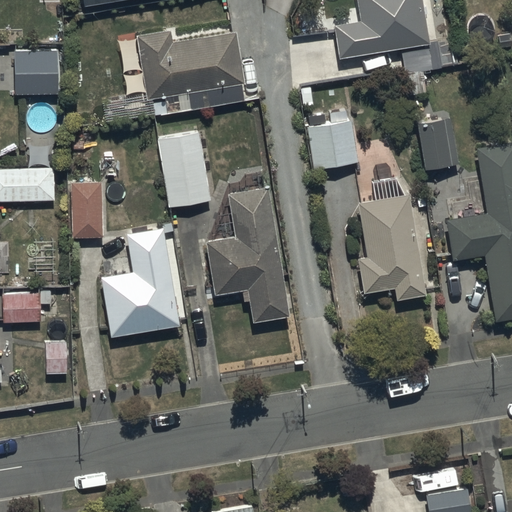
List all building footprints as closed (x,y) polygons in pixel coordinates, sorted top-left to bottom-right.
[(427,35),(421,0),(354,0),(356,13),(331,16),(335,49),(427,35)] [(240,75),(232,23),(169,33),(167,21),(133,26),(144,92),(150,91),(152,107),(193,101),(191,83),(240,75)] [(427,87),(425,41),(401,43),(403,89),(427,87)] [(54,49),(13,49),(13,90),(54,90),(54,49)] [(456,156),(449,109),(415,114),(423,161),(456,156)] [(356,154),(350,113),(305,120),(311,160),(356,154)] [(209,193),(198,125),(154,132),(165,200),(209,193)] [(511,308),(511,133),(473,139),(484,204),(442,210),(449,250),(481,244),(492,312),(511,308)] [(93,147),(69,147),(70,230),(99,230),(99,172),(93,172),(93,147)] [(51,161),(0,161),(0,193),(51,193),(51,161)] [(227,201),(212,204),(215,228),(203,230),(211,285),(246,280),(251,312),(287,307),(268,178),(224,184),(227,201)] [(421,285),(405,186),(356,193),(364,247),(356,249),(361,283),(393,278),(394,289),(421,285)] [(177,317),(160,219),(125,225),(129,249),(102,254),(104,267),(97,268),(108,329),(177,317)] [(37,286),(0,287),(0,314),(0,315),(38,313),(37,286)] [(63,334),(44,335),(45,366),(64,365),(63,334)] [(470,511),(466,482),(424,487),(426,511),(470,511)] [(251,511),(249,498),(210,505),(211,511),(251,511)]
